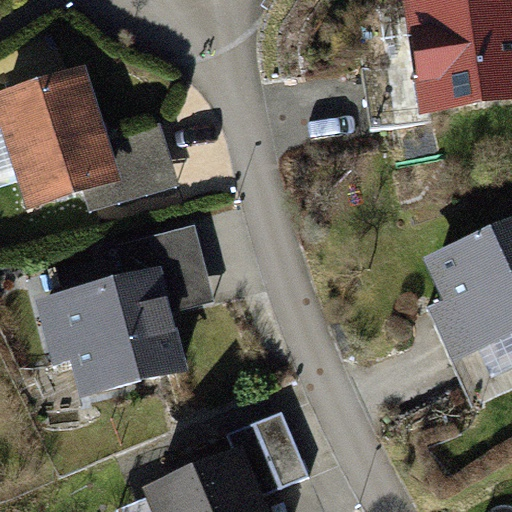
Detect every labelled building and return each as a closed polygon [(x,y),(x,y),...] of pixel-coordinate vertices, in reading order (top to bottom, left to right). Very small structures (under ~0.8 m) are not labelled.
[(511,0),(402,0),(392,1),(407,118),(511,104),(511,0)] [(73,73),(0,93),(0,199),(4,215),(106,187),(73,73)] [(511,225),(405,268),(445,366),(511,338),(511,225)] [(167,274),(38,306),(55,376),(76,370),(85,409),(194,382),(167,274)] [(254,511),(229,453),(125,497),(130,511),(254,511)]
